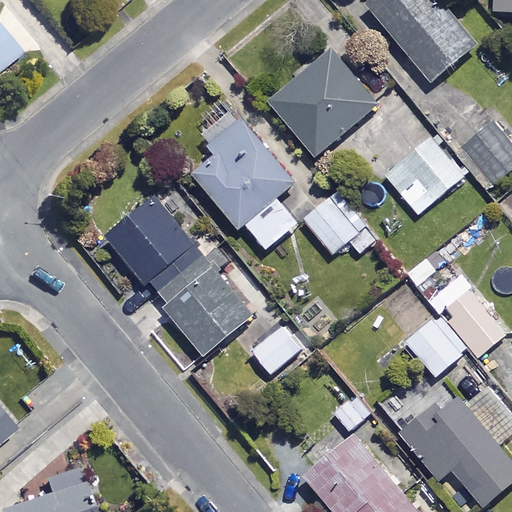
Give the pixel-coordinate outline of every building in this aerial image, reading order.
[(483,50),(442,0),(384,0),(374,8),(438,87),(483,50)] [(511,0),(501,0),(500,15),(511,15),(511,0)] [(0,75),(24,54),(0,25),(0,75)] [(385,111),(337,52),(276,103),(324,161),(385,111)] [(302,186),(242,114),(209,140),(224,158),(201,177),(267,257),(304,226),(284,201),(302,186)] [(511,175),(511,141),(498,126),(469,153),(500,186),(511,175)] [(469,179),(436,140),(391,177),(424,216),(469,179)] [(376,237),(343,196),(310,221),(342,263),(376,237)] [(259,321),(166,202),(116,241),(151,286),(154,284),(211,358),(259,321)] [(454,262),(442,272),(432,259),(412,275),(445,316),(474,353),(480,361),(511,336),(454,262)] [(474,353),(445,316),(412,341),(442,379),(474,353)] [(306,355),(286,329),(257,351),(277,377),(306,355)] [(445,418),(419,385),(388,410),(444,482),(459,471),(489,510),(511,492),(511,453),(505,445),(511,439),(511,413),(495,392),(472,409),(466,402),(445,418)] [(373,419),(359,400),(340,413),(353,432),(373,419)] [(0,405),(0,447),(20,430),(0,405)] [(424,511),(361,438),(313,480),(341,511),(424,511)] [(96,511),(80,471),(57,480),(62,492),(10,511),(96,511)]
